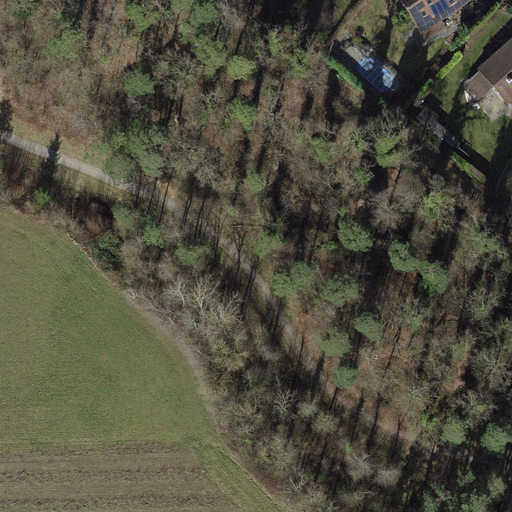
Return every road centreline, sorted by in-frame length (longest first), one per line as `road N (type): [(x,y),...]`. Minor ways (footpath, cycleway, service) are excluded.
road 1 (track): [(0,133),(199,220),(246,259),(333,393),(385,426),(456,449)]
road 2 (track): [(511,220),(240,0)]
